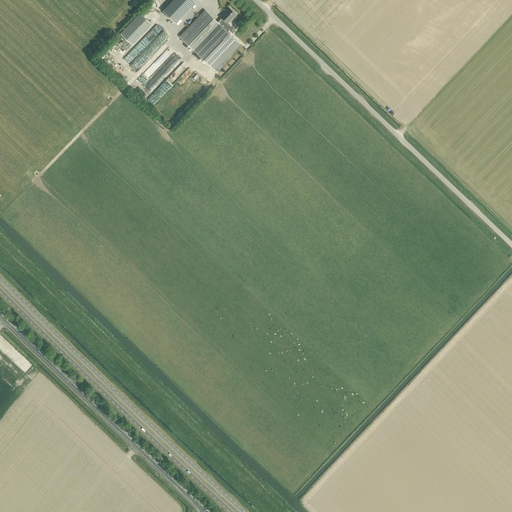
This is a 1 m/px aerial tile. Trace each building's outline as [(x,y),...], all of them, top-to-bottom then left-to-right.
[(172,0),(163,11),(176,23),(196,2),(194,0),(172,0)] [(205,10),(180,36),(215,70),(240,43),(227,31),(231,27),(225,22),(226,21),(227,23),(236,14),(229,8),(221,17),(222,18),(218,22),(205,10)] [(120,33),(132,45),(152,24),(140,12),(120,33)] [(161,22),(155,28),(158,31),(163,25),(161,22)] [(145,33),(138,41),(139,42),(130,52),(137,58),(155,37),(149,32),(147,35),(145,33)]
